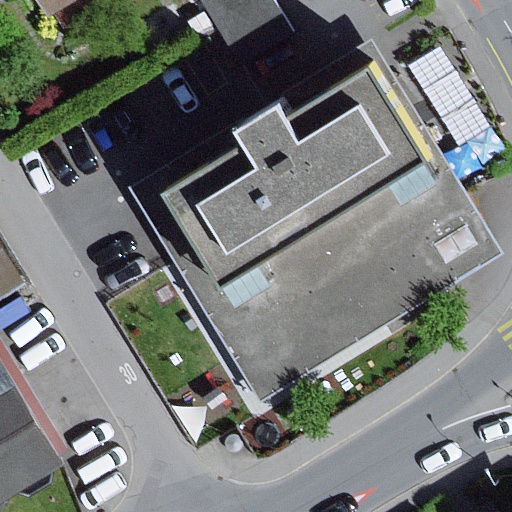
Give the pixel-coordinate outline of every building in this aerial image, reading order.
[(41,0),(47,10),(53,7),(64,0),(41,0)] [(103,0),(64,0),(53,7),(63,25),(104,2),(103,0)] [(273,0),(204,0),(242,60),(292,29),(273,0)] [(235,128),(137,189),(261,385),(483,246),(363,56),(281,108),(269,89),(227,116),(235,128)] [(0,284),(16,276),(0,249),(0,284)] [(0,493),(59,457),(0,361),(0,493)]
